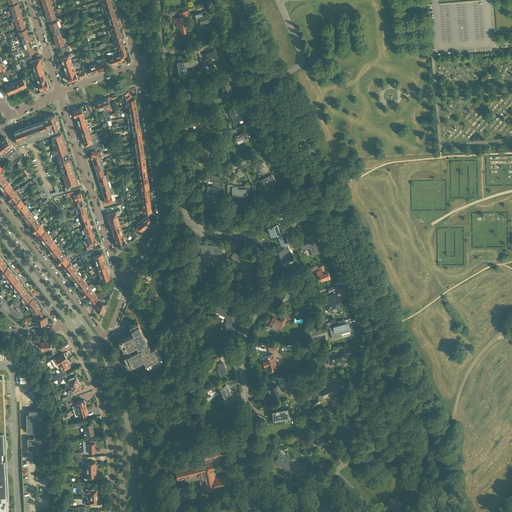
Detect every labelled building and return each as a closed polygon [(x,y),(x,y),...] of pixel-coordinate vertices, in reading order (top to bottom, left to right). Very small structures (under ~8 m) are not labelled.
[(51,6),(50,0),(42,3),(44,9),(51,6)] [(9,12),(19,9),(17,3),(10,6),(12,12),(9,12)] [(113,9),(111,3),(103,6),(103,8),(105,7),(106,11),(104,12),(105,12),(113,9)] [(44,9),(46,14),(53,12),(51,6),(44,9)] [(21,15),(19,9),(9,12),(10,15),(13,14),(14,17),(21,15)] [(106,18),(115,15),(113,9),(105,12),(105,14),(106,13),(107,17),(106,18)] [(179,17),(173,18),(173,24),(177,23),(177,29),(181,28),(182,33),(185,33),(183,17),(188,16),(187,10),(179,12),(179,17)] [(55,18),(53,12),(46,14),(48,20),(55,18)] [(209,21),(207,14),(203,16),(202,12),(194,14),(196,22),(200,21),(201,24),(209,21)] [(23,21),(21,15),(14,17),(15,23),(23,21)] [(117,21),(115,15),(106,18),(107,20),(108,19),(109,23),(108,23),(108,24),(117,21)] [(25,27),(23,21),(15,23),(17,29),(25,27)] [(49,24),(51,30),(58,27),(56,21),(49,24)] [(110,30),(119,27),(117,21),(108,24),(109,26),(110,25),(111,29),(110,30)] [(60,33),(58,27),(51,30),(53,35),(60,33)] [(120,33),(119,27),(110,30),(111,32),(112,31),(113,35),(112,35),(112,36),(120,33)] [(20,37),(28,35),(26,29),(18,32),(20,37)] [(53,35),(55,41),(62,39),(60,33),(53,35)] [(122,39),(120,33),(112,36),(112,38),(114,37),(115,41),(113,41),(114,41),(122,39)] [(29,41),(28,35),(20,37),(22,43),(29,41)] [(64,44),(62,39),(55,41),(57,47),(64,44)] [(124,45),(122,39),(114,41),(114,43),(113,44),(114,48),(118,47),(123,45),(124,45)] [(31,46),(29,41),(22,43),(23,47),(20,48),(21,50),(24,49),(31,46)] [(124,49),(123,45),(118,47),(120,51),(121,52),(118,52),(119,54),(116,55),(118,63),(122,61),(121,59),(124,59),(123,57),(126,57),(124,49)] [(31,46),(24,49),(26,55),(33,52),(31,46)] [(208,61),(215,58),(218,68),(223,67),(219,57),(218,57),(215,51),(213,52),(211,53),(211,52),(206,54),(208,61)] [(61,63),(71,60),(70,57),(72,56),(71,53),(60,57),(61,60),(60,61),(61,63)] [(111,65),(118,63),(116,55),(112,56),(111,55),(108,56),(108,58),(109,58),(111,65)] [(31,64),(33,68),(41,65),(39,58),(33,60),(32,58),(28,59),(28,60),(30,64),(31,64)] [(72,64),(71,60),(61,63),(62,66),(63,66),(64,69),(74,66),(76,65),(76,63),(75,62),(72,64)] [(177,62),(178,69),(186,68),(185,67),(192,66),(192,67),(198,66),(197,60),(191,61),(191,62),(184,63),(183,61),(177,62)] [(91,73),(98,71),(95,64),(95,62),(93,63),(93,65),(89,66),(91,73)] [(101,62),(95,64),(98,71),(104,69),(101,62)] [(41,65),(33,68),(34,72),(30,73),(31,76),(43,72),(42,69),(43,68),(43,65),(41,65)] [(74,66),(64,69),(65,71),(65,72),(65,75),(66,75),(75,72),(74,69),(75,68),(74,66)] [(187,77),(186,68),(178,69),(179,76),(183,76),(184,77),(187,77)] [(45,75),(43,72),(31,76),(32,78),(36,77),(37,81),(46,78),(47,78),(46,75),(45,75)] [(76,76),(75,72),(66,75),(68,81),(85,75),(84,73),(78,75),(76,76)] [(17,89),(20,88),(14,75),(11,77),(14,82),(11,83),(15,91),(15,92),(17,91),(17,89)] [(14,75),(20,88),(23,87),(24,88),(26,87),(26,85),(22,78),(18,80),(16,75),(14,75)] [(192,85),(201,83),(208,82),(206,76),(194,78),(191,79),(192,85)] [(46,78),(37,81),(41,92),(45,91),(44,88),(49,87),(46,79),(46,78)] [(230,86),(227,78),(220,81),(225,94),(221,96),(223,100),(231,98),(229,93),(232,92),(230,88),(231,87),(231,85),(230,86)] [(14,91),(15,91),(11,83),(8,85),(7,83),(4,84),(7,90),(6,92),(7,93),(8,93),(14,91)] [(193,93),(183,94),(183,99),(194,97),(195,102),(193,102),(194,109),(196,109),(196,112),(207,110),(203,88),(192,89),(193,93)] [(122,99),(124,99),(127,97),(131,96),(130,94),(129,94),(128,91),(120,93),(122,99)] [(112,96),(107,98),(102,100),(107,115),(110,114),(109,111),(108,111),(107,108),(110,107),(108,101),(111,99),(113,103),(114,103),(112,98),(112,96)] [(131,96),(127,97),(124,99),(125,106),(128,106),(128,105),(136,104),(135,98),(132,99),(131,96)] [(107,115),(102,100),(96,102),(92,104),(93,107),(97,106),(98,110),(101,108),(104,116),(107,115)] [(228,109),(232,118),(234,123),(243,119),(241,114),(240,114),(236,106),(230,108),(228,109)] [(72,110),(74,117),(75,116),(84,113),(84,111),(82,112),(81,107),(76,109),(75,108),(73,109),(72,110)] [(89,113),(89,112),(84,113),(75,116),(76,119),(75,120),(76,122),(85,119),(84,116),(87,115),(87,113),(89,113)] [(18,144),(19,145),(25,143),(26,145),(28,145),(27,142),(57,131),(56,129),(59,128),(55,118),(56,118),(55,115),(55,114),(54,114),(53,114),(53,115),(53,116),(44,119),(44,120),(13,131),(18,144)] [(198,125),(201,129),(203,132),(206,130),(203,125),(203,122),(206,122),(205,117),(187,120),(188,126),(192,126),(198,125)] [(78,125),(79,128),(91,124),(92,124),(91,122),(90,122),(87,123),(86,119),(85,119),(76,122),(77,125),(78,125)] [(91,126),(91,124),(79,128),(80,131),(79,132),(80,134),(91,130),(90,127),(91,126)] [(225,139),(229,138),(234,136),(236,141),(237,141),(238,144),(251,139),(247,130),(237,134),(235,129),(223,134),(224,137),(225,139)] [(82,137),(83,139),(94,136),(94,134),(92,134),(91,130),(80,134),(81,136),(82,137)] [(53,143),(64,140),(63,137),(62,137),(61,134),(51,137),(53,143)] [(95,138),(94,136),(83,139),(84,142),(83,143),(83,145),(85,145),(93,143),(91,139),(95,138)] [(0,141),(15,159),(20,155),(5,137),(0,141)] [(55,149),(65,146),(64,143),(65,142),(64,140),(53,143),(55,149)] [(10,163),(15,159),(0,141),(0,149),(4,155),(5,157),(10,163)] [(91,158),(92,158),(101,155),(99,149),(111,146),(109,141),(105,142),(98,145),(93,146),(95,150),(89,152),(91,158)] [(207,148),(204,149),(195,153),(199,162),(208,158),(206,154),(209,152),(209,151),(213,149),(211,144),(207,146),(207,148)] [(56,155),(68,152),(67,149),(66,149),(65,146),(55,149),(56,155)] [(58,162),(69,158),(68,155),(68,154),(68,152),(56,155),(58,162)] [(101,155),(92,158),(94,164),(100,162),(102,162),(100,155),(101,155)] [(61,169),(72,166),(71,163),(70,163),(69,160),(59,163),(61,169)] [(270,173),(264,162),(261,163),(260,161),(253,166),(256,170),(259,169),(264,177),(270,173)] [(94,164),(96,171),(102,169),(104,168),(102,162),(100,162),(94,164)] [(63,175),(73,172),(72,169),(73,168),(72,166),(61,169),(63,175)] [(239,171),(236,174),(239,178),(245,173),(244,172),(241,167),(237,170),(239,171)] [(98,177),(104,175),(102,169),(96,171),(98,177)] [(65,181),(76,178),(75,175),(74,175),(73,172),(63,175),(65,181)] [(270,185),(268,182),(274,179),(271,173),(270,173),(264,177),(261,178),(263,180),(259,182),(263,189),(270,185)] [(107,174),(104,175),(98,177),(100,184),(109,181),(107,174)] [(221,181),(220,177),(216,176),(214,177),(214,176),(212,175),(209,177),(208,179),(215,181),(214,187),(207,185),(206,193),(207,193),(209,196),(213,195),(217,195),(219,189),(219,186),(221,181)] [(76,178),(65,181),(63,182),(65,188),(64,188),(65,191),(70,189),(69,187),(76,185),(78,184),(76,178)] [(10,180),(7,182),(0,188),(4,193),(12,187),(9,184),(11,182),(10,180)] [(102,190),(108,189),(111,188),(109,181),(100,184),(102,190)] [(14,190),(12,187),(4,193),(8,198),(15,192),(18,190),(20,189),(23,186),(22,184),(18,187),(14,190)] [(56,185),(55,185),(53,186),(56,192),(50,194),(43,184),(40,185),(48,197),(60,194),(59,191),(56,185)] [(250,188),(249,188),(249,186),(237,186),(232,186),(232,184),(233,184),(227,184),(227,195),(230,195),(237,195),(246,195),(246,194),(250,194),(250,188)] [(110,195),(108,189),(102,190),(104,197),(110,195)] [(12,203),(20,197),(22,195),(18,190),(15,192),(8,198),(12,203)] [(75,200),(82,198),(80,192),(75,194),(74,190),(66,193),(67,197),(69,196),(71,202),(76,200),(75,200)] [(110,195),(104,197),(106,203),(115,200),(115,199),(115,198),(113,194),(110,195)] [(54,198),(58,206),(62,205),(60,200),(57,202),(54,198)] [(75,200),(76,200),(78,207),(84,205),(82,198),(75,200)] [(20,199),(13,204),(16,208),(17,210),(24,204),(23,202),(20,199)] [(24,204),(17,210),(18,211),(21,214),(28,209),(25,206),(24,204)] [(80,213),(86,211),(84,205),(78,207),(75,208),(76,211),(79,211),(80,213)] [(28,209),(21,214),(25,219),(32,214),(30,212),(28,209)] [(32,214),(25,219),(29,225),(36,219),(33,216),(36,214),(38,212),(37,210),(34,212),(32,214)] [(107,219),(108,221),(118,218),(116,214),(120,213),(119,210),(107,214),(108,218),(107,219)] [(79,221),(88,218),(86,211),(80,213),(81,216),(78,217),(79,221)] [(147,216),(141,220),(146,226),(149,224),(148,222),(152,219),(150,218),(149,212),(146,212),(147,216)] [(286,215),(289,220),(292,226),(295,225),(294,223),(302,218),(299,212),(290,217),(288,213),(286,215)] [(38,222),(36,219),(29,225),(29,226),(30,228),(31,227),(33,229),(40,224),(42,222),(46,220),(47,219),(45,217),(38,222)] [(84,226),(90,224),(88,218),(79,221),(80,225),(81,225),(82,225),(83,224),(82,224),(83,223),(84,226)] [(119,221),(118,218),(108,221),(109,224),(110,224),(111,227),(123,223),(122,220),(119,221)] [(141,231),(146,226),(141,220),(136,225),(141,231)] [(292,235),(287,237),(286,237),(282,227),(281,227),(279,222),(275,223),(276,224),(268,227),(271,236),(277,233),(279,238),(281,237),(284,244),(294,240),(292,235)] [(111,231),(112,233),(122,230),(120,226),(124,225),(123,223),(111,227),(112,230),(111,231)] [(40,224),(33,229),(35,232),(34,233),(36,235),(37,234),(37,235),(44,229),(41,226),(40,224)] [(92,231),(90,224),(84,226),(85,229),(82,230),(83,234),(86,233),(92,231)] [(38,236),(42,241),(49,235),(45,230),(38,236)] [(123,234),(122,230),(112,233),(112,235),(114,236),(115,239),(114,240),(115,242),(117,240),(121,239),(122,238),(124,236),(127,234),(126,233),(123,234)] [(42,241),(46,246),(53,240),(51,238),(54,236),(53,235),(56,233),(54,231),(51,233),(51,234),(49,235),(42,241)] [(88,239),(94,237),(92,231),(86,233),(88,239)] [(117,240),(115,242),(117,244),(117,245),(116,246),(116,247),(117,248),(118,249),(119,249),(120,249),(120,248),(121,249),(128,243),(125,239),(126,238),(124,236),(122,238),(121,239),(117,240)] [(317,256),(316,255),(320,253),(313,236),(307,238),(309,243),(300,246),(302,251),(303,251),(302,250),(304,249),(305,251),(305,250),(309,248),(312,256),(313,258),(317,256)] [(95,237),(94,237),(88,239),(88,240),(89,243),(85,245),(87,250),(91,249),(90,246),(97,243),(95,237)] [(46,246),(50,251),(57,246),(53,240),(46,246)] [(200,252),(199,259),(204,261),(204,259),(213,259),(213,252),(221,253),(222,246),(217,246),(217,247),(209,247),(209,245),(199,245),(198,247),(198,252),(200,252)] [(61,250),(57,246),(50,251),(54,256),(61,250)] [(283,261),(288,259),(288,260),(292,258),(289,252),(287,253),(284,248),(278,251),(283,261)] [(56,259),(58,261),(65,256),(61,250),(54,256),(56,259)] [(67,254),(65,256),(58,261),(59,263),(62,267),(71,259),(68,256),(72,253),(70,251),(67,254)] [(234,251),(231,256),(246,266),(248,269),(248,273),(244,273),(244,281),(247,281),(247,293),(253,294),(253,287),(254,287),(254,285),(253,285),(254,266),(255,264),(250,261),(250,259),(248,258),(246,259),(234,251)] [(95,262),(105,259),(104,256),(103,256),(102,253),(90,257),(91,259),(94,258),(95,262)] [(106,261),(105,259),(95,262),(96,266),(93,267),(94,269),(106,265),(105,262),(106,261)] [(63,268),(67,273),(77,264),(76,263),(72,265),(70,262),(63,268)] [(79,266),(77,264),(67,273),(71,278),(78,272),(75,269),(79,266)] [(107,268),(106,265),(94,269),(95,272),(98,271),(99,274),(109,271),(108,269),(107,268)] [(318,270),(316,271),(317,275),(318,274),(321,280),(325,279),(326,280),(330,278),(327,271),(324,272),(323,269),(324,269),(323,265),(317,268),(318,270)] [(4,277),(11,271),(7,266),(0,272),(4,277)] [(11,271),(4,277),(8,282),(15,276),(11,271)] [(109,271),(99,274),(100,278),(97,279),(98,282),(110,278),(109,274),(110,273),(109,271)] [(80,275),(78,272),(71,278),(75,283),(85,275),(84,273),(80,275)] [(75,283),(79,288),(86,282),(87,281),(85,278),(87,276),(85,275),(75,283)] [(19,281),(15,276),(8,282),(12,287),(19,281)] [(19,281),(12,287),(16,292),(23,286),(19,281)] [(88,285),(86,282),(79,288),(81,291),(82,293),(93,285),(92,283),(88,285)] [(84,295),(87,298),(94,292),(91,289),(95,287),(94,286),(93,285),(82,293),(84,295)] [(290,292),(289,293),(287,292),(289,287),(285,285),(283,290),(281,289),(280,292),(281,293),(276,302),(278,303),(278,304),(281,305),(284,300),(288,302),(290,298),(294,299),(296,295),(290,292)] [(20,297),(27,291),(23,286),(16,292),(20,297)] [(27,291),(20,297),(24,302),(31,297),(27,291)] [(88,301),(89,301),(91,303),(98,298),(94,292),(87,298),(88,299),(87,300),(88,301)] [(334,297),(332,293),(324,297),(326,300),(325,300),(328,306),(330,305),(332,309),(336,307),(337,310),(340,309),(338,303),(340,302),(338,295),(334,297)] [(26,303),(30,308),(36,302),(35,300),(34,300),(32,298),(26,303)] [(5,300),(0,306),(0,308),(1,310),(2,309),(7,313),(12,307),(10,305),(9,305),(4,301),(5,300)] [(99,301),(97,306),(96,309),(102,312),(104,307),(105,307),(106,305),(105,304),(105,303),(99,301)] [(38,305),(36,302),(30,308),(29,309),(33,315),(34,314),(35,316),(42,315),(44,313),(42,311),(40,312),(39,310),(40,309),(38,307),(39,307),(38,305)] [(230,309),(226,307),(224,302),(219,304),(215,311),(225,317),(229,330),(235,328),(232,318),(234,317),(235,316),(234,315),(234,314),(239,312),(237,307),(230,309)] [(12,317),(12,318),(15,321),(18,318),(17,317),(21,312),(15,307),(14,308),(13,307),(12,307),(7,313),(12,317)] [(283,314),(282,317),(279,321),(273,317),(268,325),(267,327),(270,328),(271,326),(277,330),(281,322),(284,323),(286,320),(290,320),(291,315),(283,314)] [(38,324),(39,325),(40,325),(41,324),(47,323),(46,316),(43,317),(42,315),(35,316),(35,318),(33,318),(34,321),(35,321),(36,324),(38,324)] [(124,351),(129,349),(131,348),(133,352),(123,357),(129,367),(143,360),(148,369),(163,362),(155,347),(150,349),(137,323),(129,327),(133,334),(118,341),(124,351)] [(332,327),(329,328),(332,339),(342,336),(341,333),(350,330),(348,323),(333,327),(332,327)] [(50,340),(40,342),(36,343),(37,346),(41,345),(42,349),(52,348),(50,340)] [(349,355),(351,354),(351,352),(350,349),(338,352),(338,353),(335,353),(335,352),(331,353),(331,351),(326,352),(328,365),(333,365),(332,361),(333,361),(343,359),(350,358),(349,355)] [(54,366),(58,364),(67,359),(67,358),(66,355),(65,355),(64,353),(55,358),(54,355),(49,357),(51,360),(54,366)] [(273,354),(263,357),(264,361),(262,361),(264,366),(266,371),(277,368),(273,354)] [(212,365),(214,365),(215,367),(217,367),(220,373),(223,372),(224,373),(227,371),(223,362),(222,363),(221,361),(222,361),(221,358),(211,362),(212,365)] [(67,359),(58,364),(61,368),(58,369),(60,372),(54,375),(56,378),(61,376),(65,373),(64,370),(70,366),(68,363),(69,362),(67,359)] [(66,387),(69,386),(75,383),(79,381),(77,378),(76,378),(75,375),(67,379),(64,380),(66,383),(65,383),(66,387)] [(0,511),(8,511),(6,468),(6,457),(4,427),(4,421),(2,377),(0,376),(0,511)] [(30,376),(20,376),(21,401),(31,400),(30,376)] [(278,377),(279,383),(268,389),(270,393),(271,392),(273,396),(280,393),(278,389),(280,389),(279,388),(285,385),(283,376),(278,377)] [(72,397),(71,395),(75,394),(74,391),(80,388),(79,386),(80,385),(79,381),(75,383),(69,386),(70,389),(67,391),(68,392),(68,394),(67,396),(62,398),(63,401),(72,397)] [(325,384),(318,387),(324,398),(328,396),(328,395),(339,390),(335,382),(326,386),(325,384)] [(230,405),(231,404),(237,400),(234,395),(233,396),(225,384),(220,387),(224,393),(223,393),(225,397),(224,397),(224,398),(225,401),(227,401),(230,405)] [(317,397),(309,403),(313,408),(321,402),(317,397)] [(73,410),(86,406),(85,402),(84,403),(83,399),(73,403),(73,399),(67,401),(69,404),(71,403),(73,410)] [(21,429),(24,429),(25,456),(46,455),(44,410),(41,410),(41,401),(20,402),(21,429)] [(88,409),(86,406),(73,410),(73,411),(63,414),(64,418),(74,415),(76,422),(78,421),(78,422),(89,418),(88,414),(83,416),(83,414),(88,413),(87,410),(88,409)] [(273,420),(275,420),(285,418),(285,422),(289,422),(287,409),(272,411),(272,412),(273,420)] [(84,425),(85,425),(87,435),(93,433),(91,424),(89,424),(88,420),(83,421),(84,425)] [(328,439),(329,438),(333,437),(329,428),(324,430),(325,433),(321,434),(320,434),(314,437),(317,445),(328,440),(328,439)] [(85,443),(88,443),(88,452),(95,452),(94,443),(93,443),(93,441),(84,441),(85,443)] [(210,457),(226,454),(225,448),(203,453),(205,461),(202,462),(202,464),(175,469),(177,477),(187,475),(188,480),(200,478),(203,495),(209,494),(208,489),(231,484),(230,482),(236,481),(234,473),(214,477),(214,474),(215,474),(215,473),(215,472),(213,471),(211,462),(210,457)] [(297,466),(288,459),(289,458),(287,456),(286,457),(279,452),(277,455),(279,456),(275,461),(280,465),(281,464),(291,472),(293,469),(294,470),(294,469),(295,471),(300,469),(301,473),(306,472),(303,463),(300,464),(301,466),(299,467),(298,467),(297,466)] [(86,493),(87,496),(97,496),(97,488),(89,488),(89,487),(86,487),(86,493)] [(97,504),(97,496),(87,496),(87,500),(85,500),(85,505),(87,505),(90,505),(90,504),(97,504)] [(259,511),(260,510),(257,508),(259,504),(252,500),(248,506),(255,510),(255,511),(259,511)]
